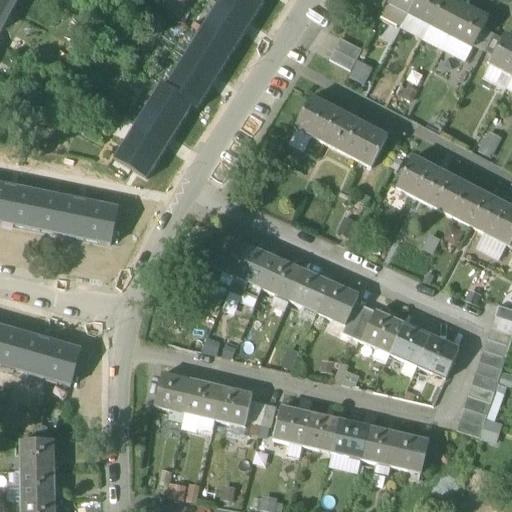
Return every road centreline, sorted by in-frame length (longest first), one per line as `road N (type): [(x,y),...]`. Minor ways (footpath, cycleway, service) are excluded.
road 1 (residential): [(120,353),(441,419),(480,322),(185,195)]
road 2 (residential): [(185,195),(312,0)]
road 3 (residential): [(121,511),(120,353)]
road 4 (residential): [(119,310),(185,195)]
road 5 (residential): [(119,310),(0,280)]
